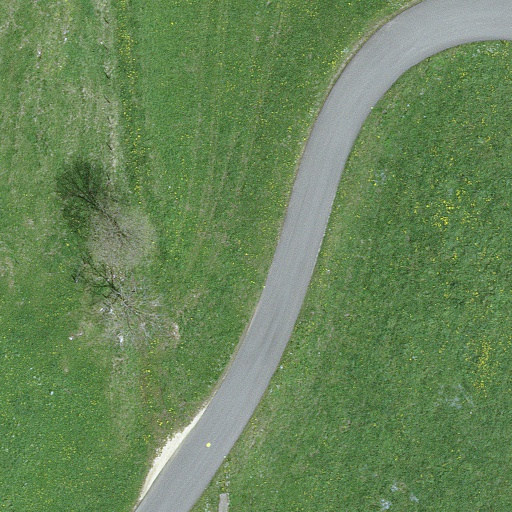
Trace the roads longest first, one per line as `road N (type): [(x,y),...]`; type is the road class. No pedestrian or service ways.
road 1 (tertiary): [(511,11),(428,23),(399,40),(357,89),(323,162),(261,352),(160,511)]
road 2 (track): [(157,511),(119,0)]
